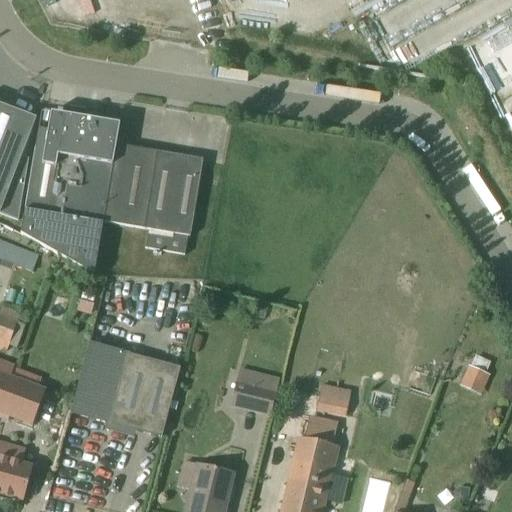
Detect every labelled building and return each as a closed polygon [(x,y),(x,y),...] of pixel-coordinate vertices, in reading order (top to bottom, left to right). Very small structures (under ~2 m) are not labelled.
[(0,214),(17,221),(28,159),(21,157),(35,119),(0,105),(0,214)] [(41,165),(54,167),(46,214),(24,210),(19,235),(93,275),(100,237),(119,125),(88,120),(89,111),(64,107),(63,115),(50,113),(41,165)] [(186,237),(189,238),(202,160),(116,146),(103,224),(147,231),(144,249),(183,255),(186,237)] [(0,240),(0,260),(29,273),(36,256),(0,240)] [(0,342),(5,344),(8,345),(16,322),(0,316),(0,342)] [(179,369),(126,354),(91,345),(89,345),(70,414),(108,424),(106,431),(107,431),(108,428),(125,432),(126,429),(161,438),(179,369)] [(486,374),(490,362),(471,354),(457,387),(481,397),(490,376),(486,374)] [(239,370),(236,383),(230,406),(269,416),(278,380),(239,370)] [(0,374),(0,495),(22,502),(32,467),(0,458),(0,446),(1,444),(0,444),(0,414),(31,426),(44,391),(4,376),(0,374)] [(321,385),(315,412),(346,418),(351,391),(321,385)] [(309,416),(308,421),(304,440),(298,439),(280,511),(321,511),(337,447),(331,446),(337,423),(309,416)] [(196,466),(190,491),(184,511),(223,511),(233,475),(196,466)]
